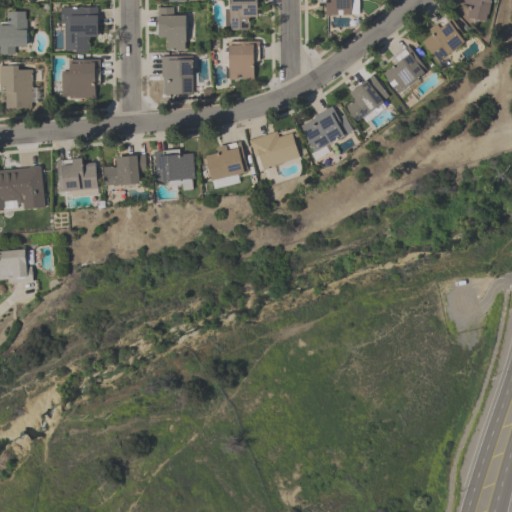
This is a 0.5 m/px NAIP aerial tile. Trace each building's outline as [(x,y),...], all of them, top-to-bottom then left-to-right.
[(225,0),(226,31),(249,31),(249,20),(259,20),(258,0),(225,0)] [(321,0),(321,16),(354,16),(353,0),(321,0)] [(486,23),(491,0),(461,0),(460,6),(470,8),(468,18),(486,23)] [(61,53),(88,53),(88,42),(99,42),(99,7),(61,7),(61,53)] [(158,8),(158,40),(168,40),(168,52),(186,52),(186,19),(176,19),(176,8),(158,8)] [(0,22),(0,55),(17,56),(17,45),(28,45),(28,12),(9,12),(9,23),(0,22)] [(422,44),(439,64),(468,40),(448,16),(427,34),(430,37),(422,44)] [(257,42),(227,42),(226,80),(256,81),(257,42)] [(380,73),(399,96),(429,72),(410,48),(380,73)] [(161,57),(161,95),(193,95),(193,57),(161,57)] [(61,71),(61,99),(99,99),(99,60),(70,60),(70,71),(61,71)] [(1,109),(36,109),(36,88),(31,88),(31,66),(1,66),(1,109)] [(345,109),(357,125),(392,98),(374,75),(348,95),(353,102),(345,109)] [(344,112),(336,116),(332,107),(298,124),(313,154),(354,133),(344,112)] [(249,141),(258,171),(304,158),(295,127),(249,141)] [(240,183),(238,174),(247,171),(239,143),(204,152),(214,190),(240,183)] [(194,149),(155,151),(157,183),(169,182),(169,191),(195,190),(194,149)] [(146,175),(146,156),(114,157),(114,168),(104,168),(105,187),(139,186),(139,175),(146,175)] [(59,194),(98,193),(98,160),(58,161),(59,194)] [(0,211),(45,209),(42,168),(0,170),(0,211)] [(0,280),(7,280),(8,284),(32,280),(31,265),(26,265),(25,249),(0,250),(0,280)]
